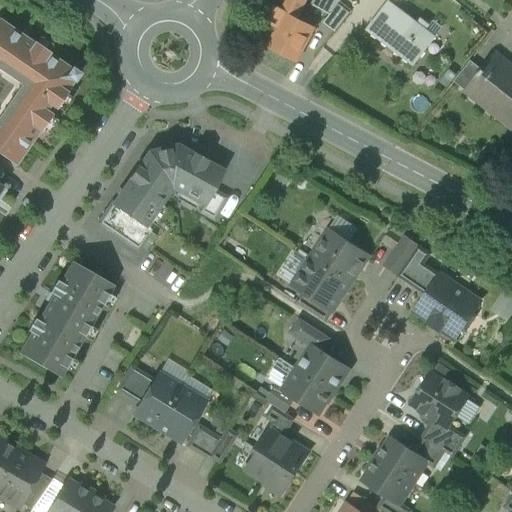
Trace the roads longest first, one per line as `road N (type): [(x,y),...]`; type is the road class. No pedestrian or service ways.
road 1 (residential): [(206,66),(511,222)]
road 2 (residential): [(146,88),(0,289)]
road 3 (residential): [(205,511),(0,387)]
road 4 (residential): [(298,511),(390,369)]
road 5 (unknown): [(67,428),(152,291)]
road 6 (residential): [(412,335),(373,311),(351,345),(390,369)]
